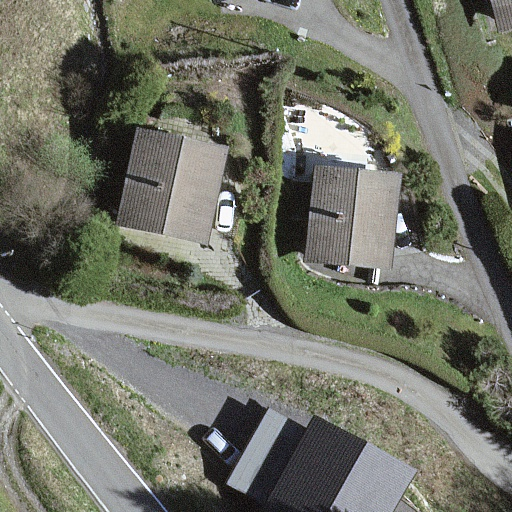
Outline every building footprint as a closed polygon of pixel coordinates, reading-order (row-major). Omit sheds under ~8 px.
[(511,27),(511,0),(482,0),(491,32),(511,27)] [(203,174),(206,162),(128,144),(109,225),(187,243),(203,174)] [(381,187),(308,180),(300,264),(374,271),(381,187)] [(258,492),(295,413),(264,399),(228,477),(258,492)] [(379,511),(404,467),(320,422),(270,511),(379,511)]
